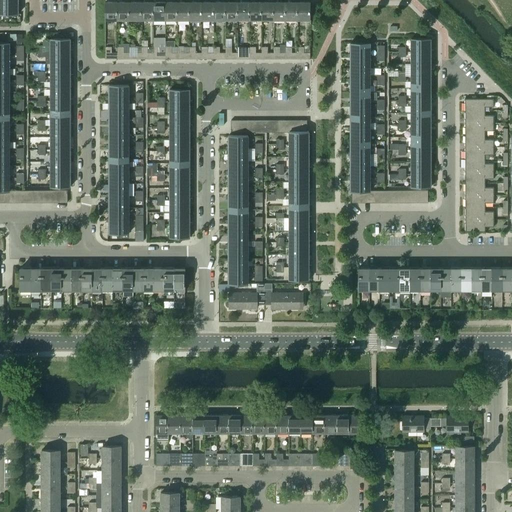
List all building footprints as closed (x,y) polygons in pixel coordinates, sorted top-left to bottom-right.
[(0,0),(0,13),(17,14),(17,1),(0,0)] [(117,20),(117,2),(105,2),(105,20),(117,20)] [(129,20),(129,2),(117,2),(117,20),(129,20)] [(141,20),(141,2),(129,2),(129,20),(141,20)] [(153,20),(153,2),(141,2),(141,20),(153,20)] [(165,20),(165,2),(153,2),(153,20),(165,20)] [(177,20),(177,2),(165,2),(165,20),(177,20)] [(189,20),(189,2),(177,2),(177,20),(189,20)] [(201,20),(201,2),(189,2),(189,20),(201,20)] [(213,20),(213,2),(201,2),(201,20),(213,20)] [(225,20),(225,2),(213,2),(213,20),(225,20)] [(237,20),(237,2),(225,2),(225,20),(237,20)] [(249,20),(249,2),(237,2),(237,20),(249,20)] [(261,20),(261,2),(249,2),(249,20),(261,20)] [(273,20),(273,2),(261,2),(261,20),(273,20)] [(285,20),(285,2),(273,2),(273,20),(285,20)] [(297,20),(297,2),(285,2),(285,20),(297,20)] [(310,20),(310,4),(310,2),(297,2),(297,20),(310,20)] [(69,52),(69,39),(51,39),(51,51),(69,52)] [(430,52),(430,39),(412,39),(412,52),(430,52)] [(0,55),(8,55),(8,43),(0,43),(0,55)] [(369,56),(369,44),(351,43),(351,56),(369,56)] [(24,55),(24,45),(15,45),(15,55),(24,55)] [(117,59),(117,53),(111,53),(111,47),(105,47),(105,59),(117,59)] [(129,59),(129,53),(123,53),(123,47),(117,47),(117,53),(117,59),(129,59)] [(141,59),(141,53),(135,53),(135,47),(129,47),(129,53),(129,59),(141,59)] [(153,59),(153,53),(147,53),(147,47),(141,47),(141,53),(141,59),(153,59)] [(159,53),(159,47),(153,47),(153,53),(153,59),(165,59),(165,53),(159,53)] [(177,59),(177,53),(171,53),(171,47),(165,47),(165,53),(165,59),(177,59)] [(189,59),(189,53),(183,53),(183,47),(177,47),(177,53),(177,59),(189,59)] [(201,59),(201,53),(195,53),(195,47),(189,47),(189,53),(189,59),(201,59)] [(213,59),(213,53),(207,53),(207,47),(201,47),(201,53),(201,59),(213,59)] [(225,59),(225,53),(219,53),(219,47),(213,47),(213,53),(213,59),(225,59)] [(237,59),(237,53),(231,53),(231,47),(225,47),(225,53),(225,59),(237,59)] [(249,59),(249,53),(243,53),(243,47),(237,47),(237,53),(237,59),(249,59)] [(261,59),(261,53),(255,53),(255,47),(249,47),(249,53),(249,59),(261,59)] [(273,59),(273,53),(267,53),(267,47),(261,47),(261,53),(261,59),(273,59)] [(285,59),(285,53),(279,53),(279,47),(273,47),(273,53),(273,59),(285,59)] [(297,59),(297,53),(291,53),(291,47),(285,47),(285,53),(285,59),(297,59)] [(310,59),(310,53),(303,53),(303,47),(297,47),(297,53),(297,59),(310,59)] [(69,64),(69,52),(51,51),(51,64),(69,64)] [(430,64),(430,52),(412,52),(412,64),(430,64)] [(0,67),(8,68),(8,55),(0,55),(0,67)] [(369,68),(369,56),(351,56),(351,68),(369,68)] [(69,76),(69,64),(51,64),(51,76),(69,76)] [(430,76),(430,64),(412,64),(412,76),(430,76)] [(0,79),(8,80),(8,68),(0,67),(0,79)] [(369,81),(369,68),(351,68),(351,81),(369,81)] [(69,88),(69,76),(51,76),(51,88),(69,88)] [(430,89),(430,76),(412,76),(412,89),(430,89)] [(0,92),(8,92),(8,80),(0,79),(0,92)] [(369,93),(369,81),(351,81),(351,93),(369,93)] [(127,97),(127,86),(109,86),(109,98),(127,97)] [(69,101),(69,88),(51,88),(51,101),(69,101)] [(188,102),(188,90),(171,89),(171,102),(188,102)] [(430,101),(430,89),(412,89),(412,101),(430,101)] [(0,104),(8,104),(8,92),(0,92),(0,104)] [(369,105),(369,93),(351,93),(351,105),(369,105)] [(127,110),(127,97),(109,98),(109,110),(127,110)] [(493,107),(493,99),(465,99),(465,111),(485,111),(485,107),(493,107)] [(69,113),(69,101),(51,101),(51,113),(69,113)] [(430,113),(430,101),(412,101),(412,113),(430,113)] [(188,114),(188,102),(171,102),(170,114),(188,114)] [(0,116),(8,117),(8,104),(0,104),(0,116)] [(369,117),(369,105),(351,105),(351,117),(369,117)] [(127,122),(127,110),(109,110),(110,122),(127,122)] [(493,123),(493,115),(485,115),(485,111),(465,111),(465,123),(493,123)] [(69,125),(69,113),(51,113),(51,125),(69,125)] [(430,125),(430,113),(412,113),(412,125),(430,125)] [(188,126),(188,114),(170,114),(170,126),(188,126)] [(0,128),(8,129),(8,117),(0,116),(0,128)] [(368,129),(369,117),(351,117),(351,129),(368,129)] [(128,134),(127,122),(110,122),(110,134),(128,134)] [(485,135),(485,131),(493,131),(493,123),(465,123),(465,135),(485,135)] [(69,137),(69,125),(51,125),(51,138),(69,137)] [(430,137),(430,125),(412,125),(412,137),(430,137)] [(188,139),(188,126),(170,126),(170,139),(188,139)] [(0,141),(8,141),(8,129),(0,128),(0,141)] [(368,142),(368,129),(351,129),(351,141),(368,142)] [(308,145),(308,132),(307,132),(300,132),(294,132),(289,132),(289,145),(308,145)] [(128,146),(128,134),(110,134),(110,147),(128,146)] [(493,147),(493,139),(485,139),(485,135),(465,135),(465,147),(493,147)] [(247,148),(247,136),(229,136),(229,149),(247,148)] [(69,150),(69,137),(51,138),(51,150),(69,150)] [(430,149),(430,137),(412,137),(412,150),(430,149)] [(188,151),(188,139),(170,139),(170,151),(188,151)] [(0,153),(8,154),(8,141),(0,141),(0,153)] [(368,154),(368,142),(351,141),(351,154),(368,154)] [(308,156),(308,145),(289,145),(289,156),(308,156)] [(128,159),(128,146),(110,147),(109,159),(128,159)] [(493,155),(493,147),(465,147),(465,159),(485,159),(485,155),(493,155)] [(247,161),(247,148),(229,149),(229,161),(247,161)] [(430,162),(430,149),(412,150),(412,162),(430,162)] [(69,162),(69,150),(51,150),(51,162),(69,162)] [(188,163),(188,151),(170,151),(170,163),(188,163)] [(0,165),(8,166),(8,154),(0,153),(0,165)] [(368,166),(368,154),(351,154),(351,166),(368,166)] [(308,169),(308,156),(289,156),(289,169),(308,169)] [(127,171),(128,159),(109,159),(109,171),(127,171)] [(493,171),(493,163),(485,163),(485,159),(465,159),(465,171),(493,171)] [(247,173),(247,161),(229,161),(229,173),(247,173)] [(69,174),(69,162),(51,162),(51,174),(69,174)] [(430,174),(430,162),(412,162),(412,174),(430,174)] [(188,175),(188,163),(170,163),(170,175),(188,175)] [(0,178),(8,178),(8,166),(0,165),(0,178)] [(368,178),(368,166),(351,166),(351,178),(368,178)] [(308,181),(308,169),(289,169),(289,181),(308,181)] [(127,183),(127,171),(109,171),(110,183),(127,183)] [(485,183),(485,179),(493,179),(493,171),(465,171),(465,183),(485,183)] [(247,185),(247,173),(229,173),(229,185),(247,185)] [(69,187),(69,174),(51,174),(51,187),(69,187)] [(430,186),(430,174),(412,174),(412,186),(430,186)] [(188,188),(188,175),(170,175),(170,188),(188,188)] [(8,190),(8,178),(0,178),(0,190),(2,191),(8,191),(8,190)] [(368,191),(368,178),(351,178),(351,191),(357,191),(363,191),(369,191),(368,191)] [(308,193),(308,181),(289,181),(289,193),(308,193)] [(128,195),(127,183),(110,183),(110,195),(128,195)] [(493,195),(493,187),(485,187),(485,183),(465,183),(465,195),(493,195)] [(247,197),(247,185),(229,185),(229,197),(247,197)] [(188,200),(188,188),(170,188),(170,200),(188,200)] [(308,205),(308,193),(289,193),(289,205),(308,205)] [(128,207),(128,195),(110,195),(110,207),(128,207)] [(493,203),(493,195),(465,195),(465,207),(485,207),(485,203),(493,203)] [(247,210),(247,197),(229,197),(229,210),(247,210)] [(188,212),(188,200),(170,200),(170,212),(188,212)] [(308,218),(308,205),(289,205),(289,218),(308,218)] [(128,219),(128,207),(110,207),(110,219),(128,219)] [(493,219),(494,211),(485,211),(485,207),(465,207),(465,219),(493,219)] [(247,222),(247,210),(229,210),(229,222),(247,222)] [(188,224),(188,212),(170,212),(170,224),(188,224)] [(308,230),(308,218),(289,218),(289,230),(308,230)] [(128,233),(128,219),(110,219),(110,233),(128,233)] [(143,230),(143,219),(135,219),(135,230),(143,230)] [(485,231),(485,227),(493,227),(493,219),(465,219),(465,231),(485,231)] [(247,234),(247,222),(229,222),(229,234),(247,234)] [(188,237),(188,230),(188,224),(170,224),(170,237),(188,237)] [(308,242),(308,230),(289,230),(289,242),(308,242)] [(247,246),(247,234),(229,234),(229,246),(247,246)] [(308,254),(308,242),(289,242),(289,254),(308,254)] [(247,259),(247,246),(229,246),(229,259),(247,259)] [(308,267),(308,254),(289,254),(289,267),(308,267)] [(247,271),(247,259),(229,259),(229,271),(247,271)] [(30,294),(30,267),(20,267),(20,294),(30,294)] [(40,289),(40,267),(30,267),(30,294),(31,294),(31,289),(40,289)] [(51,289),(51,267),(40,267),(40,289),(40,292),(51,292),(51,289)] [(61,289),(61,267),(51,267),(51,289),(61,289)] [(72,289),(72,267),(61,267),(61,289),(72,289)] [(82,289),(82,267),(72,267),(72,289),(82,289)] [(92,289),(92,267),(82,267),(82,289),(92,289)] [(102,289),(102,267),(92,267),(92,289),(102,289)] [(112,289),(112,267),(102,267),(102,289),(112,289)] [(123,289),(123,267),(112,267),(112,289),(123,289)] [(133,289),(133,267),(123,267),(123,289),(133,289)] [(143,289),(143,267),(133,267),(133,289),(143,289)] [(153,289),(153,267),(143,267),(143,289),(153,289)] [(163,289),(164,267),(153,267),(153,289),(163,289)] [(174,289),(174,267),(164,267),(163,289),(174,289)] [(184,289),(184,267),(174,267),(174,289),(184,289)] [(308,279),(308,267),(289,267),(289,279),(308,279)] [(369,289),(369,268),(358,268),(358,289),(369,289)] [(379,289),(379,268),(369,268),(369,289),(379,289)] [(389,289),(389,268),(379,268),(379,289),(379,291),(389,291),(389,289)] [(399,289),(400,268),(389,268),(389,289),(399,289)] [(410,289),(410,268),(400,268),(399,289),(410,289)] [(420,289),(420,268),(410,268),(410,289),(420,289)] [(430,289),(430,268),(420,268),(420,289),(430,289)] [(440,290),(440,268),(430,268),(430,289),(440,290)] [(451,290),(451,268),(440,268),(440,290),(451,290)] [(461,290),(461,268),(451,268),(451,290),(461,290)] [(471,290),(471,268),(461,268),(461,290),(471,290)] [(481,290),(481,268),(471,268),(471,290),(481,290)] [(491,290),(491,268),(481,268),(481,290),(491,290)] [(502,290),(502,268),(491,268),(491,290),(502,290)] [(511,290),(511,268),(502,268),(502,290),(511,290)] [(247,283),(247,271),(229,271),(229,283),(247,283)] [(264,305),(264,283),(256,283),(256,293),(229,293),(229,300),(227,301),(226,302),(225,303),(225,304),(225,305),(226,306),(226,307),(227,307),(229,307),(229,308),(257,308),(257,305),(264,305)] [(299,301),(299,293),(272,293),(272,283),(264,283),(264,305),(271,305),(271,308),(299,308),(299,306),(300,305),(300,302),(299,301)] [(168,432),(168,415),(156,415),(156,432),(168,432)] [(180,432),(180,415),(168,415),(168,432),(180,432)] [(193,438),(193,432),(193,415),(180,415),(180,432),(187,432),(187,438),(193,438)] [(204,432),(204,415),(193,415),(193,432),(204,432)] [(216,432),(216,415),(204,415),(204,432),(216,432)] [(228,432),(229,415),(216,415),(216,432),(228,432)] [(240,432),(241,415),(229,415),(228,432),(240,432)] [(253,432),(253,415),(241,415),(240,432),(253,432)] [(264,432),(264,415),(253,415),(253,432),(264,432)] [(276,432),(276,415),(264,415),(264,432),(276,432)] [(288,432),(288,415),(276,415),(276,432),(288,432)] [(300,432),(300,415),(288,415),(288,432),(300,432)] [(312,432),(312,415),(300,415),(300,432),(312,432)] [(324,432),(324,415),(312,415),(312,432),(324,432)] [(336,432),(337,415),(324,415),(324,432),(336,432)] [(349,432),(348,415),(337,415),(336,432),(349,432)] [(361,433),(361,415),(348,415),(349,432),(361,433)] [(430,429),(430,418),(423,418),(423,416),(402,416),(402,431),(423,431),(423,429),(430,429)] [(468,431),(468,416),(446,416),(446,418),(440,418),(440,426),(446,426),(446,431),(468,431)] [(120,458),(120,446),(102,446),(102,458),(120,458)] [(473,458),(473,446),(455,446),(455,458),(473,458)] [(59,463),(59,450),(41,450),(41,462),(59,463)] [(413,462),(413,450),(395,450),(395,462),(413,462)] [(168,465),(168,459),(163,459),(163,453),(156,453),(156,465),(168,465)] [(181,465),(181,453),(168,453),(168,459),(168,465),(181,465)] [(192,465),(192,459),(187,459),(187,453),(181,453),(181,465),(192,465)] [(204,465),(204,459),(199,459),(199,453),(193,453),(192,459),(192,465),(204,465)] [(216,465),(216,459),(210,459),(211,453),(205,453),(204,459),(204,465),(216,465)] [(223,459),(223,453),(216,453),(216,459),(216,465),(228,465),(228,459),(223,459)] [(240,465),(240,459),(235,459),(235,453),(228,453),(228,459),(228,465),(240,465)] [(253,465),(253,459),(247,459),(247,453),(240,453),(240,459),(240,465),(253,465)] [(264,465),(264,459),(259,459),(259,453),(252,453),(253,459),(253,465),(264,465)] [(276,465),(276,459),(271,459),(271,453),(264,453),(264,459),(264,465),(276,465)] [(289,465),(289,459),(283,459),(283,453),(276,453),(276,459),(276,465),(289,465)] [(300,465),(300,459),(295,459),(295,453),(289,453),(289,459),(289,465),(300,465)] [(312,465),(312,459),(307,459),(307,453),(301,453),(300,459),(300,465),(312,465)] [(324,465),(324,459),(319,459),(319,453),(313,453),(312,459),(312,465),(324,465)] [(336,465),(336,459),(331,459),(331,454),(325,454),(324,459),(324,465),(336,465)] [(348,459),(343,459),(343,454),(336,454),(336,459),(336,465),(348,465),(348,459)] [(361,465),(361,459),(355,459),(355,454),(348,454),(348,459),(348,465),(361,465)] [(120,471),(120,458),(102,458),(102,471),(120,471)] [(473,471),(473,458),(455,458),(455,471),(473,471)] [(59,475),(59,463),(41,462),(41,475),(59,475)] [(413,475),(413,462),(395,462),(395,475),(413,475)] [(120,483),(120,471),(102,471),(102,483),(120,483)] [(473,483),(473,471),(455,471),(455,483),(473,483)] [(59,487),(59,475),(41,475),(41,487),(59,487)] [(413,487),(413,475),(395,475),(395,487),(413,487)] [(120,495),(120,483),(102,483),(102,495),(120,495)] [(473,495),(473,483),(455,483),(455,495),(473,495)] [(59,500),(59,487),(41,487),(41,499),(59,500)] [(413,499),(413,487),(395,487),(395,499),(413,499)] [(179,505),(179,492),(161,492),(161,505),(179,505)] [(120,507),(120,495),(102,495),(102,507),(120,507)] [(473,508),(473,495),(455,495),(455,508),(473,508)] [(239,509),(239,496),(221,496),(221,509),(239,509)] [(59,511),(59,500),(41,499),(41,511),(59,511)] [(412,511),(413,499),(395,499),(395,511),(412,511)]
